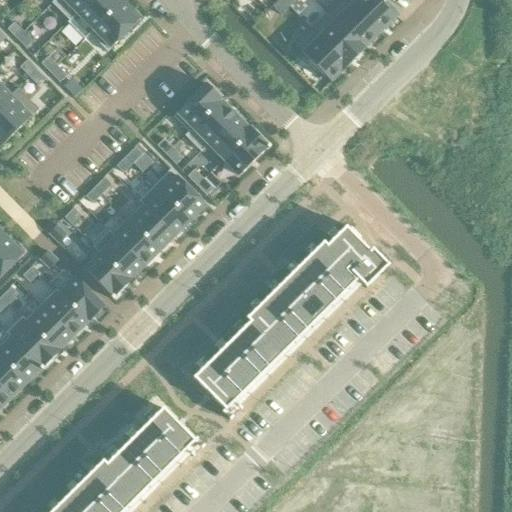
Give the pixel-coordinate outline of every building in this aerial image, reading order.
[(55,1),(51,4),(69,21),(70,22),(76,16),(76,15),(90,0),(56,0),(55,1)] [(69,21),(67,23),(84,41),(89,35),(123,2),(120,0),(90,0),(76,15),(76,16),(70,22),(69,21)] [(281,0),(279,0),(272,8),(281,16),(289,8),(281,0)] [(344,0),(341,0),(328,14),(364,51),(365,50),(364,50),(379,35),(344,0)] [(379,0),(344,0),(379,35),(397,17),(384,5),(385,4),(381,0),(380,1),(379,0)] [(123,2),(89,35),(107,53),(131,30),(132,32),(140,24),(138,22),(141,20),(123,2)] [(328,14),(312,30),(348,67),(355,60),(364,51),(328,14)] [(14,23),(7,30),(16,40),(23,33),(14,23)] [(312,30),(294,47),(309,61),(308,61),(322,76),(323,75),(330,83),(340,74),(341,74),(348,67),(312,30)] [(23,33),(16,40),(26,50),(33,42),(23,33)] [(48,58),(41,65),(50,74),(57,67),(48,58)] [(27,62),(20,68),(29,78),(36,71),(27,62)] [(57,67),(50,74),(60,84),(67,77),(57,67)] [(36,71),(29,78),(38,87),(45,81),(36,71)] [(0,85),(0,106),(10,96),(0,85)] [(206,86),(173,118),(188,133),(189,134),(221,102),(206,86)] [(10,96),(0,106),(0,147),(0,148),(31,117),(39,110),(18,89),(10,96)] [(188,133),(184,137),(201,154),(208,147),(207,146),(237,117),(222,102),(221,102),(189,134),(188,133)] [(237,117),(207,146),(208,147),(222,161),(252,132),(253,132),(255,131),(247,122),(244,125),(237,117)] [(252,132),(222,161),(238,178),(266,151),(269,149),(253,132),(252,132)] [(164,140),(157,147),(166,156),(173,149),(164,140)] [(135,148),(126,158),(133,165),(142,156),(135,148)] [(173,149),(166,156),(176,166),(183,159),(173,149)] [(126,158),(116,167),(123,174),(133,165),(126,158)] [(170,170),(154,186),(190,222),(197,215),(199,217),(207,209),(205,207),(206,206),(170,170)] [(194,171),(187,177),(197,187),(204,180),(194,171)] [(105,179),(95,188),(102,195),(112,186),(105,179)] [(204,180),(197,187),(206,197),(213,190),(204,180)] [(154,186),(138,202),(141,206),(142,205),(174,238),(190,222),(154,186)] [(95,188),(85,198),(92,205),(102,195),(95,188)] [(141,206),(127,220),(159,253),(174,238),(142,205),(141,206)] [(74,209),(64,218),(72,225),(81,216),(74,209)] [(112,235),(111,235),(144,268),(159,253),(127,220),(112,235)] [(99,224),(85,238),(93,247),(92,248),(99,255),(99,254),(129,284),(128,285),(130,286),(138,278),(136,276),(144,268),(111,235),(112,235),(109,231),(107,232),(99,224)] [(56,227),(49,234),(59,244),(66,237),(56,227)] [(195,377),(192,379),(195,381),(223,410),(224,411),(356,280),(364,288),(365,290),(367,288),(386,268),(387,269),(388,267),(387,265),(386,265),(373,252),(372,250),(370,252),(369,253),(357,241),(360,238),(351,229),(348,232),(347,231),(347,230),(345,228),(343,230),(338,235),(331,243),(326,247),(323,244),(321,245),(321,246),(316,251),(309,258),(304,263),(304,262),(302,264),(297,269),(290,276),(285,281),(283,282),(284,283),(279,288),(271,295),(266,300),(265,301),(260,306),(253,314),(248,318),(247,318),(246,320),(249,324),(245,328),(237,336),(232,340),(231,342),(226,347),(219,354),(214,359),(213,359),(212,360),(207,365),(200,373),(195,377)] [(6,238),(0,243),(0,279),(23,255),(24,253),(17,246),(15,247),(6,238)] [(48,252),(40,260),(50,270),(57,262),(48,252)] [(99,255),(83,270),(110,297),(109,298),(112,301),(128,285),(129,284),(99,254),(99,255)] [(32,267),(23,277),(30,284),(39,274),(32,267)] [(65,271),(50,286),(55,291),(88,324),(104,308),(75,278),(74,279),(65,271)] [(11,288),(2,298),(8,305),(18,295),(11,288)] [(55,291),(40,306),(73,339),(88,324),(55,291)] [(2,298),(0,299),(0,313),(8,305),(2,298)] [(25,320),(25,321),(58,355),(57,355),(59,357),(67,349),(65,346),(73,339),(40,306),(25,320)] [(22,317),(5,334),(9,337),(9,336),(43,370),(57,355),(58,355),(25,321),(25,320),(22,317)] [(453,328),(360,419),(446,506),(453,328)] [(9,337),(0,345),(0,357),(27,385),(40,371),(41,371),(43,370),(9,336),(9,337)] [(0,357),(0,388),(11,400),(27,385),(0,357)] [(0,410),(11,400),(0,388),(0,410)] [(121,511),(194,441),(193,440),(164,412),(165,411),(162,409),(160,411),(161,412),(156,417),(148,424),(143,429),(143,428),(142,430),(137,435),(130,442),(125,447),(124,447),(123,449),(118,454),(111,461),(106,466),(103,462),(101,464),(96,469),(89,476),(84,481),(83,481),(82,482),(82,483),(77,487),(70,495),(65,500),(65,499),(63,501),(59,506),(52,511),(121,511)] [(359,511),(316,468),(270,511),(359,511)]
